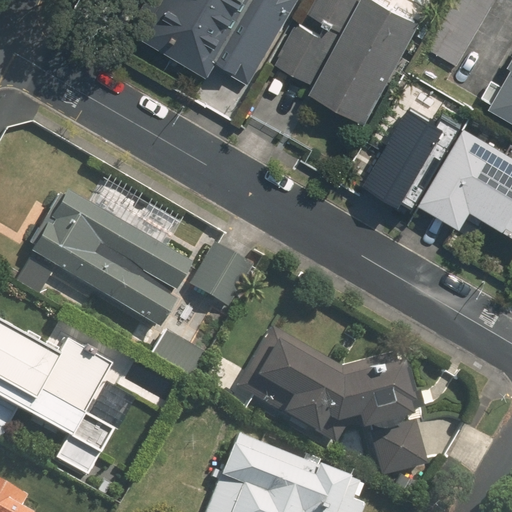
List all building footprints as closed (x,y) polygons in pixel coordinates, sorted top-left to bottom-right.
[(138,0),(124,26),(208,72),(215,60),(252,80),(295,0),(138,0)] [(296,22),(274,62),(310,83),(356,0),(313,0),(307,11),(331,25),(324,37),(296,22)] [(382,0),(359,0),(312,90),(368,120),(421,20),(382,0)] [(448,0),(422,46),(456,65),(494,0),(448,0)] [(511,69),(491,106),(511,118),(511,69)] [(412,100),(368,172),(405,195),(449,122),(412,100)] [(511,143),(467,117),(420,196),(460,220),(473,200),(511,222),(511,143)] [(63,191),(15,278),(42,292),(56,265),(156,320),(188,260),(63,191)] [(211,239),(188,276),(226,299),(248,263),(211,239)] [(0,435),(2,437),(18,408),(69,436),(56,460),(85,476),(123,406),(103,396),(118,368),(58,335),(51,348),(0,319),(0,435)] [(207,351),(164,328),(149,356),(192,379),(207,351)] [(273,329),(250,375),(287,394),(280,409),(322,431),(326,423),(354,416),(356,423),(364,421),(376,476),(423,465),(396,351),(343,364),(273,329)] [(360,511),(364,501),(351,496),(359,477),(237,431),(206,511),(360,511)] [(0,511),(27,511),(21,509),(29,491),(0,477),(0,511)]
